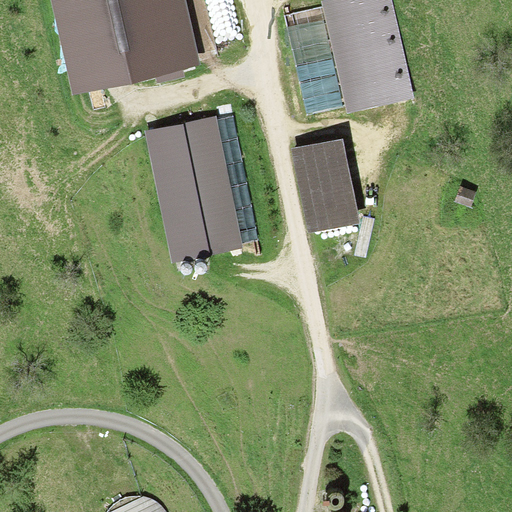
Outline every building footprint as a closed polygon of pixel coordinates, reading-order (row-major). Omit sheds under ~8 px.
[(195,62),(180,0),(55,0),(76,90),(195,62)] [(410,95),(388,0),(335,0),(325,2),(350,109),(410,95)] [(235,119),(146,135),(169,259),(258,243),(235,119)] [(334,141),(293,151),(310,229),(352,220),(334,141)] [(474,192),(462,188),(458,200),(470,204),(474,192)]
